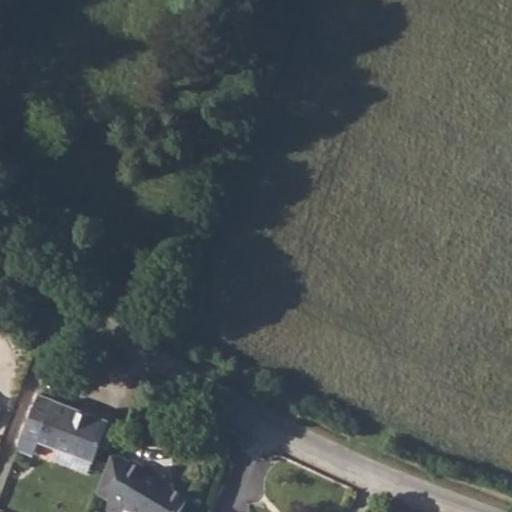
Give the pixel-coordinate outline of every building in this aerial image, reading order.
[(21,387),(8,382),(1,401),(13,405),(21,387)] [(108,421),(36,393),(22,431),(39,438),(94,459),(108,421)] [(13,405),(1,401),(0,403),(0,422),(6,425),(14,405),(13,405)] [(39,438),(22,431),(16,448),(32,454),(39,438)] [(108,504),(129,465),(111,456),(95,498),(108,504)] [(130,463),(129,465),(108,504),(104,511),(105,511),(181,511),(189,499),(161,484),(165,478),(148,469),(146,471),(130,463)]
